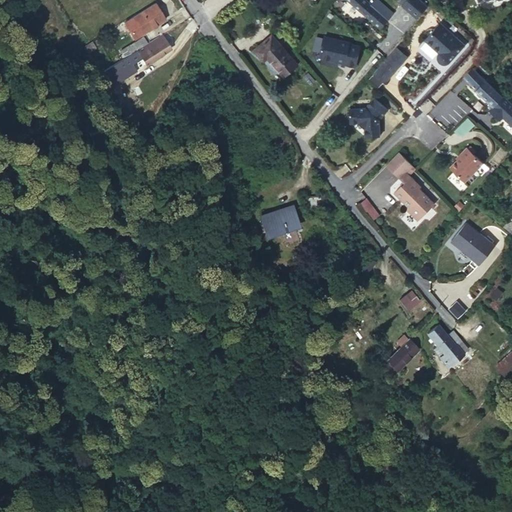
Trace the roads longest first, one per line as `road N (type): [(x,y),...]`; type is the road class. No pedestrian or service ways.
road 1 (track): [(0,470),(52,448),(61,404),(201,22)]
road 2 (residential): [(187,0),(342,189)]
road 3 (unknown): [(300,139),(398,21)]
road 4 (residential): [(435,305),(342,189)]
